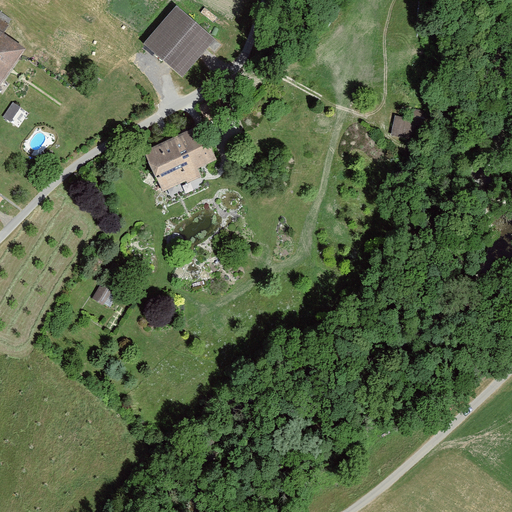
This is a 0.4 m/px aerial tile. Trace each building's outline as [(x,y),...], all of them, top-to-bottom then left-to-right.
[(216,37),(177,3),(144,43),(182,76),(216,37)] [(0,84),(26,47),(5,31),(10,25),(8,24),(11,19),(0,10),(0,84)] [(223,95),(198,105),(207,122),(230,113),(223,95)] [(13,102),(3,116),(11,121),(21,107),(13,102)] [(19,123),(28,112),(22,107),(13,118),(19,123)] [(413,118),(395,114),(390,136),(414,140),(416,127),(435,130),(438,112),(414,109),(413,118)] [(202,122),(145,151),(163,190),(186,180),(187,183),(202,176),(199,167),(218,158),(202,122)] [(112,290),(100,283),(91,299),(104,306),(112,290)]
